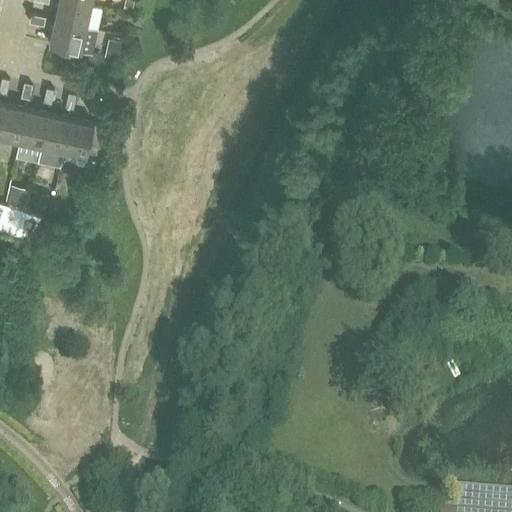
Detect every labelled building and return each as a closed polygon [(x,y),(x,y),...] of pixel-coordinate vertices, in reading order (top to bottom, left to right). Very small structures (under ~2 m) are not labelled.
[(87,24),(92,2),(83,0),(58,0),(55,17),(87,24)] [(125,0),(123,8),(130,10),(132,0),(125,0)] [(31,12),(29,20),(44,23),(45,15),(31,12)] [(87,24),(55,17),(49,41),(81,48),(87,24)] [(109,35),(106,53),(111,54),(122,56),(125,38),(109,35)] [(9,78),(1,76),(0,81),(0,90),(6,92),(9,78)] [(28,97),(31,83),(24,81),(20,95),(28,97)] [(50,102),(54,88),(46,86),(42,100),(50,102)] [(76,93),(68,91),(65,105),(72,107),(76,93)] [(95,112),(99,98),(91,96),(87,110),(95,112)] [(3,101),(0,115),(0,133),(19,138),(26,106),(3,101)] [(19,138),(42,143),(49,111),(26,106),(19,138)] [(49,111),(42,143),(65,148),(72,116),(49,111)] [(99,122),(72,116),(65,148),(87,153),(88,149),(104,152),(112,115),(101,113),(99,122)] [(12,183),(7,202),(26,207),(31,188),(12,183)] [(511,511),(511,493),(458,489),(455,511),(511,511)]
